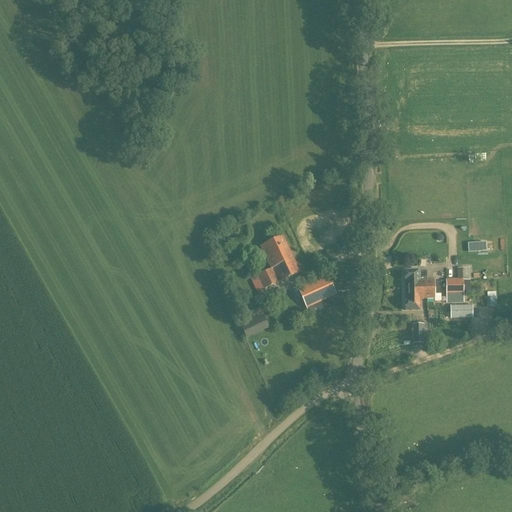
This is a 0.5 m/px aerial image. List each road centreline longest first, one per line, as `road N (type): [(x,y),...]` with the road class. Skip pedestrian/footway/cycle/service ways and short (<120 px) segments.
road 1 (tertiary): [(355,376),(373,260),(362,0)]
road 2 (tertiary): [(183,511),(333,391)]
road 3 (track): [(511,324),(356,370)]
